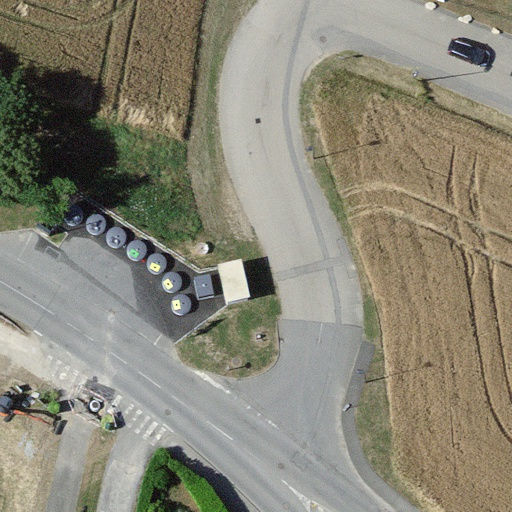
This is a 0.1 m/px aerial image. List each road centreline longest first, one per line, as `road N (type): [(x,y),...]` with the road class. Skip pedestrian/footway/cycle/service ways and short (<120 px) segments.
road 1 (unclassified): [(261,462),(309,377),(321,317),(309,259),(263,155),(252,89),(258,48),(281,21)]
road 2 (unclassified): [(0,281),(115,353),(261,462)]
road 3 (unclassified): [(281,21),(332,13),(511,87)]
